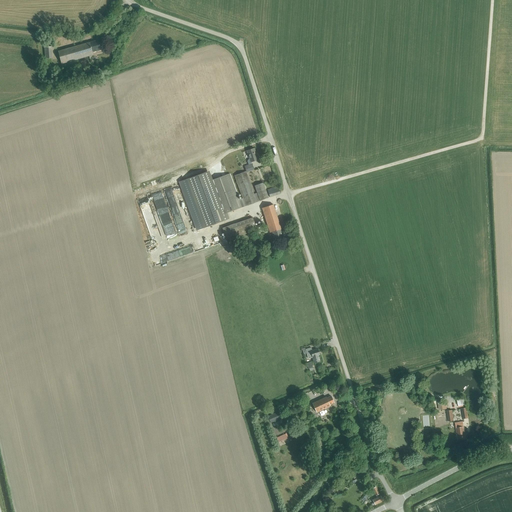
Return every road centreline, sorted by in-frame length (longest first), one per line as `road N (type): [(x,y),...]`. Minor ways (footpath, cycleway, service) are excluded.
road 1 (unclassified): [(395,501),(374,462),(243,52),(230,39),(127,0)]
road 2 (tertiary): [(395,501),(511,449)]
